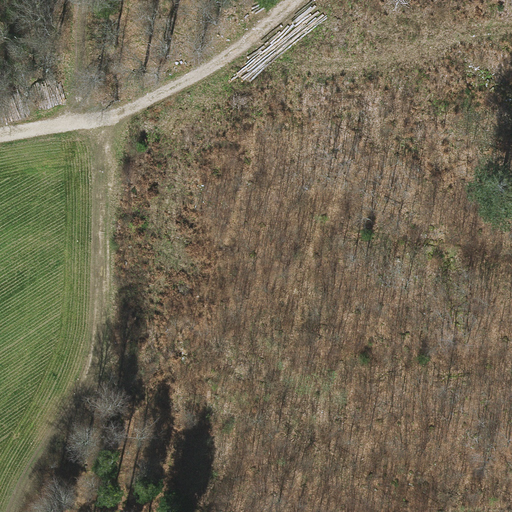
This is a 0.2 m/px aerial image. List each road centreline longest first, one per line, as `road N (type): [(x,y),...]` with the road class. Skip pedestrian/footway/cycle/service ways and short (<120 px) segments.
road 1 (track): [(106,120),(96,341),(15,511)]
road 2 (track): [(106,120),(215,63),(296,0)]
road 3 (track): [(82,0),(85,122)]
